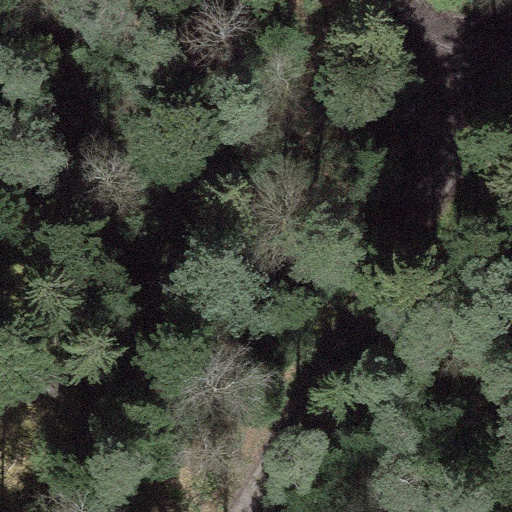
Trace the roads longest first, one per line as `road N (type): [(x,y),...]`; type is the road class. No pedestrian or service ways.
road 1 (track): [(243,511),(511,63)]
road 2 (track): [(388,0),(452,164)]
